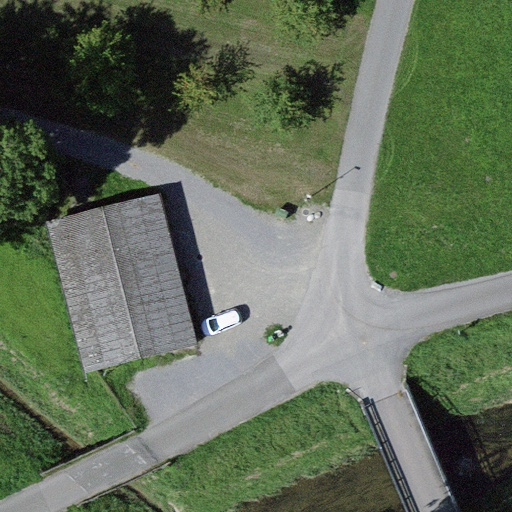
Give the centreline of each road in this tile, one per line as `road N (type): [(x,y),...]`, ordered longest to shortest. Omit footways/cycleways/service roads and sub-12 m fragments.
road 1 (track): [(364,345),(277,249),(168,181),(0,126)]
road 2 (track): [(24,511),(364,345)]
road 3 (unclassified): [(417,0),(349,231),(364,345)]
road 4 (track): [(364,345),(432,511)]
road 5 (track): [(364,345),(511,299)]
